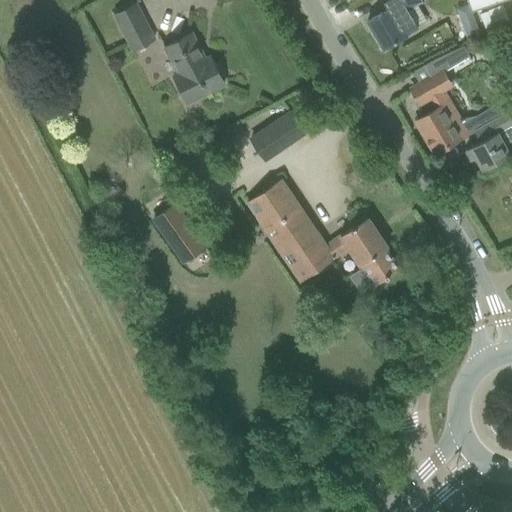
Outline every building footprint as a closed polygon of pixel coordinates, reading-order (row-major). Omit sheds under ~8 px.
[(382,0),(388,9),(367,22),(383,49),(406,35),(417,29),(416,26),(426,20),(416,4),(421,1),(419,0),(382,0)] [(467,0),(471,9),(497,0),(467,0)] [(134,4),(112,15),(130,51),(152,40),(134,4)] [(466,37),(479,33),(472,14),(465,16),(461,22),(466,37)] [(212,63),(209,57),(203,60),(189,33),(165,46),(179,74),(173,77),(186,102),(223,83),(220,78),(222,73),(217,64),(212,63)] [(420,84),(411,90),(419,103),(430,97),(437,109),(416,121),(435,153),(471,132),(473,131),(475,134),(481,130),(478,125),(505,110),(511,106),(511,94),(475,116),(461,119),(445,92),(453,87),(444,72),(471,56),(464,44),(449,52),(435,58),(412,71),(420,84)] [(249,132),(263,158),(308,136),(295,109),(249,132)] [(480,142),(465,150),(471,160),(475,158),(482,170),(498,160),(510,154),(511,152),(511,134),(510,131),(511,130),(510,126),(511,124),(511,121),(509,116),(505,110),(478,125),(481,130),(475,134),(476,136),(480,142)] [(190,153),(180,159),(185,168),(195,163),(190,153)] [(341,237),(326,248),(280,180),(248,201),(301,279),(348,247),(360,265),(362,264),(363,266),(349,276),(359,290),(373,281),(375,284),(384,277),(385,278),(389,275),(388,275),(398,269),(384,249),(386,247),(366,217),(340,235),(341,237)] [(174,204),(152,219),(182,261),(204,245),(174,204)]
